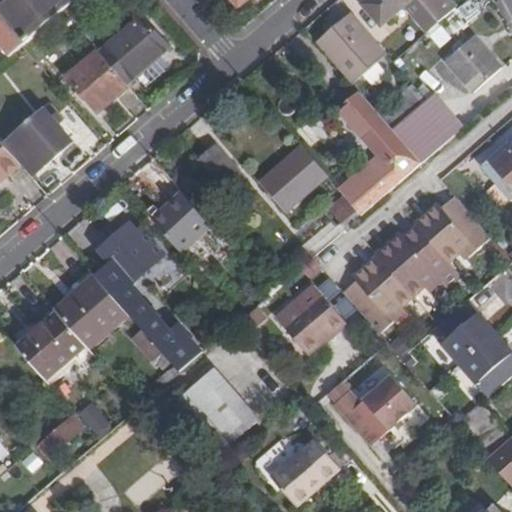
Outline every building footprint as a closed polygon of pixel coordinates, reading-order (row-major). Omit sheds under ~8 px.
[(70,0),(0,0),(0,31),(16,51),(22,47),(64,11),(65,11),(73,3),(70,0)] [(110,0),(77,0),(73,3),(65,11),(80,27),(110,0)] [(404,7),(413,0),(370,0),(364,6),(382,26),(404,7)] [(421,0),(413,0),(404,7),(427,35),(441,23),(421,0)] [(421,0),(441,23),(444,20),(456,10),(448,0),(421,0)] [(468,0),(467,0),(444,20),(454,32),(478,11),(468,0)] [(353,83),(389,53),(352,11),(343,19),(339,22),(329,32),(317,42),(353,83)] [(144,18),(102,53),(128,84),(169,49),(156,33),(144,18)] [(325,27),(329,32),(339,22),(336,18),(325,27)] [(460,52),(450,61),(476,92),(504,67),(490,52),(478,37),(467,46),(464,42),(457,48),(460,52)] [(114,100),(129,87),(98,51),(68,77),(99,113),(114,100)] [(381,153),(339,189),(346,197),(362,216),(424,163),(395,129),(361,91),(350,101),(341,108),(381,153)] [(437,93),(428,100),(395,129),(424,163),(465,127),(437,93)] [(45,109),(4,144),(16,158),(32,177),(55,158),(73,142),(45,109)] [(0,171),(16,158),(4,144),(0,139),(0,171)] [(511,143),(510,142),(482,165),(511,200),(511,143)] [(301,146),(289,157),(315,186),(327,176),(301,146)] [(208,151),(198,159),(225,191),(238,178),(212,148),(208,151)] [(315,186),(289,157),(281,165),(261,182),(287,212),(315,186)] [(182,253),(212,225),(183,192),(168,205),(153,219),(182,253)] [(479,251),(494,238),(457,196),(443,207),(440,204),(416,223),(418,225),(450,262),(461,253),(472,243),(477,249),(479,251)] [(331,210),(347,229),(353,224),(362,216),(346,197),(331,210)] [(112,263),(98,276),(130,313),(144,329),(164,352),(181,371),(203,351),(178,322),(171,329),(131,285),(159,259),(131,224),(116,236),(101,250),(112,263)] [(449,288),(463,277),(450,262),(418,225),(405,236),(402,232),(378,253),(379,254),(414,296),(426,286),(438,276),(443,282),(449,288)] [(310,251),(314,256),(342,233),(337,228),(310,251)] [(206,268),(220,258),(208,241),(194,252),(206,268)] [(466,259),(477,249),(472,243),(461,253),(466,259)] [(360,278),(344,291),(381,333),(395,321),(391,316),(403,305),(414,296),(379,254),(367,264),(356,273),(360,278)] [(77,293),(57,311),(58,313),(89,349),(130,313),(98,276),(97,276),(77,293)] [(431,292),(443,282),(438,276),(426,286),(431,292)] [(298,299),(277,317),(309,354),(317,346),(335,331),(336,333),(348,323),(325,296),(308,311),(298,299)] [(439,325),(432,332),(485,399),(511,376),(511,355),(500,339),(469,301),(439,325)] [(407,311),(403,305),(391,316),(395,321),(407,311)] [(50,384),(89,349),(58,313),(37,331),(18,347),(50,384)] [(156,359),(164,352),(144,329),(134,337),(155,361),(156,359)] [(404,340),(395,347),(401,354),(409,347),(404,340)] [(164,368),(172,361),(164,352),(156,359),(164,368)] [(158,383),(162,388),(181,371),(177,367),(158,383)] [(173,404),(218,456),(256,422),(212,369),(173,404)] [(393,375),(365,400),(391,429),(401,421),(404,418),(419,405),(393,375)] [(336,404),(372,446),(391,429),(365,400),(355,388),(336,404)] [(481,403),(460,421),(468,429),(490,411),(482,402),(481,403)] [(85,418),(102,439),(115,428),(98,407),(85,418)] [(488,452),(486,454),(511,484),(511,436),(498,421),(490,411),(468,429),(488,452)] [(56,431),(39,446),(49,459),(84,429),(73,417),(56,431)] [(391,429),(395,434),(407,422),(404,418),(401,421),(391,429)] [(316,442),(272,479),(297,508),(330,479),(341,469),(316,442)]
